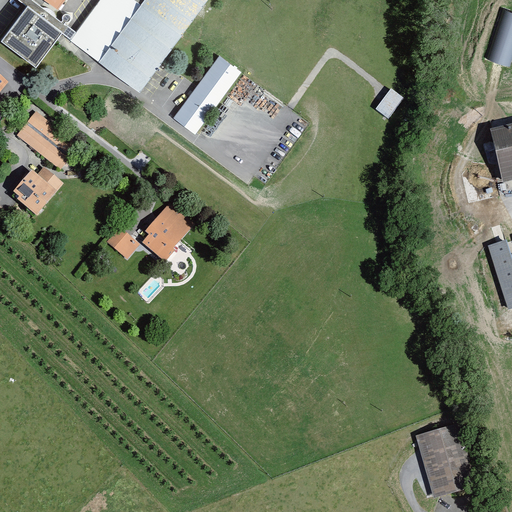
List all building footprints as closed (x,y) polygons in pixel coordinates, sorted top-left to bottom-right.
[(34,0),(32,0),(6,34),(41,62),(69,27),(34,0)] [(206,0),(100,0),(71,40),(140,90),(206,0)] [(490,59),(511,63),(511,10),(501,8),(490,59)] [(223,52),(177,115),(201,132),(247,69),(223,52)] [(0,94),(11,81),(0,72),(0,94)] [(406,96),(394,88),(390,93),(380,108),(391,117),(406,96)] [(83,144),(39,111),(20,137),(64,170),(83,144)] [(511,125),(492,130),(504,181),(511,179),(511,125)] [(35,170),(14,194),(39,216),(67,183),(48,167),(41,175),(35,170)] [(174,204),(145,238),(168,258),(197,224),(174,204)] [(142,245),(121,229),(109,244),(130,260),(142,245)] [(511,310),(511,261),(506,243),(488,249),(508,311),(511,310)] [(466,426),(420,438),(435,498),(481,487),(466,426)]
